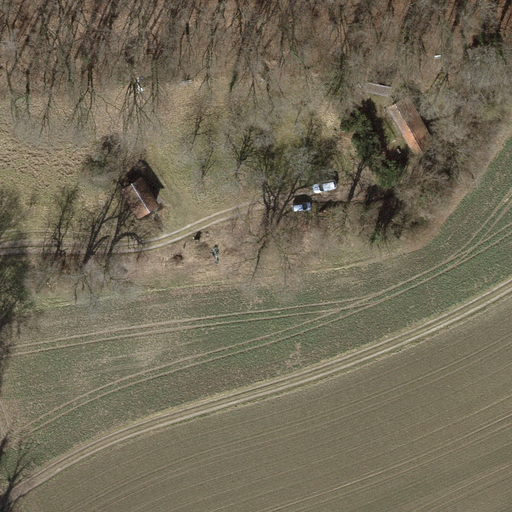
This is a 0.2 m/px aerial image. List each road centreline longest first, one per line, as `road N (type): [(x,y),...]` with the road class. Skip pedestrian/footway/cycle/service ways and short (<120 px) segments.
road 1 (track): [(511,285),(387,348),(87,450),(0,509)]
road 2 (track): [(0,249),(131,242),(365,184),(405,147)]
